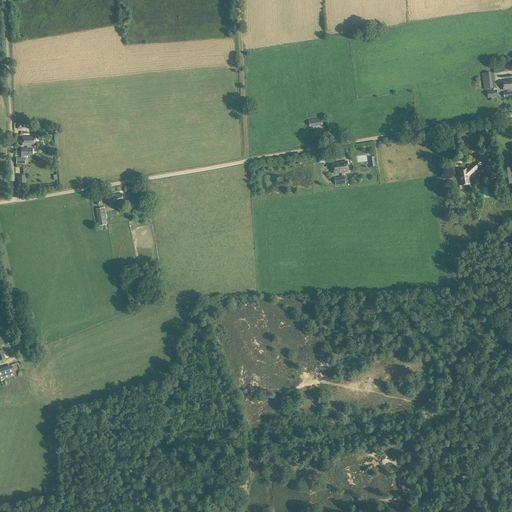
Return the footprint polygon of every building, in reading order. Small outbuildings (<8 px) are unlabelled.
[(511,70),(511,64),(493,68),(495,74),(511,70)] [(493,89),(491,72),(482,73),(484,90),(493,89)] [(511,88),(511,79),(502,81),(504,90),(511,88)] [(489,98),(498,97),(497,90),(488,91),(489,98)] [(34,146),(34,137),(22,137),(22,146),(34,146)] [(32,156),(32,148),(21,148),(21,156),(21,158),(23,158),(23,156),(32,156)] [(483,164),(479,159),(467,169),(459,170),(462,185),(470,184),(469,176),(483,164)] [(349,172),(347,162),(333,163),(334,174),(349,172)] [(491,181),(499,176),(491,164),(484,168),(491,181)] [(506,185),(511,183),(511,177),(510,167),(503,168),(506,185)] [(335,178),(336,185),(346,184),(345,177),(335,178)] [(123,202),(122,194),(112,196),(113,204),(123,202)] [(96,209),(98,221),(106,220),(104,208),(96,209)] [(8,367),(0,370),(0,371),(3,377),(10,373),(8,367)]
